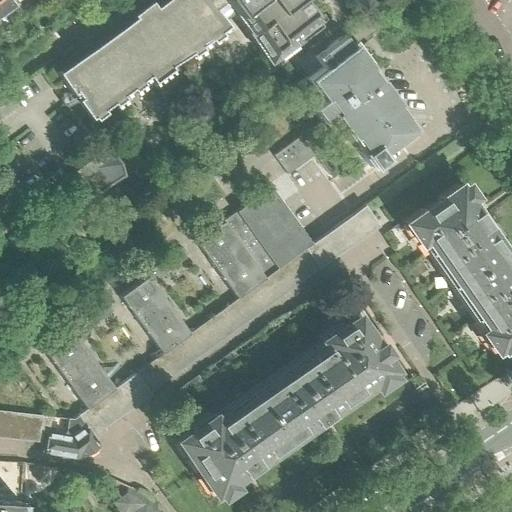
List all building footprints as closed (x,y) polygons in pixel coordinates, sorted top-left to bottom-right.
[(304,6),(299,0),(132,0),(106,20),(113,30),(54,73),(89,119),(146,77),(149,80),(225,25),(221,20),(231,13),(267,63),(318,25),(316,23),(322,18),(310,2),(304,6)] [(21,14),(13,4),(9,7),(16,18),(21,14)] [(330,115),(378,81),(377,79),(377,80),(367,67),(372,63),(356,41),(351,45),(344,35),(313,56),(309,50),(296,60),(308,77),(295,87),(321,122),(330,115)] [(378,81),(330,115),(346,137),(347,137),(358,151),(357,152),(367,166),(379,158),(377,154),(397,140),(413,129),(404,118),(405,118),(394,103),(378,81)] [(342,171),(314,132),(303,140),(331,178),(342,171)] [(287,174),(313,155),(299,136),(273,155),(287,174)] [(121,174),(117,161),(106,146),(64,177),(82,201),(121,174)] [(448,286),(505,247),(469,197),(470,196),(462,184),(457,187),(455,184),(436,197),(437,199),(421,210),(420,208),(400,221),(415,243),(417,242),(448,286)] [(311,244),(269,186),(234,211),(235,212),(222,221),(222,220),(194,241),(235,298),(305,248),(311,244)] [(352,213),(367,235),(379,226),(364,205),(352,213)] [(367,235),(352,213),(343,220),(357,241),(367,235)] [(357,241),(343,220),(333,227),(348,248),(357,241)] [(338,255),(348,248),(333,227),(324,234),(338,255)] [(338,255),(324,234),(314,241),(328,261),(338,255)] [(319,268),(328,261),(314,241),(311,244),(305,248),(319,268)] [(157,278),(188,256),(181,247),(151,269),(157,278)] [(511,257),(505,247),(448,286),(479,330),(478,332),(491,351),(496,348),(497,350),(511,339),(511,257)] [(188,333),(146,275),(119,296),(161,353),(188,333)] [(82,333),(112,311),(106,302),(75,324),(82,333)] [(320,345),(357,398),(372,388),(373,388),(390,377),(387,372),(390,370),(381,356),(384,353),(376,341),(371,344),(364,335),(366,334),(352,315),(339,324),(317,340),(320,345)] [(87,408),(97,401),(106,394),(113,388),(71,331),(43,351),(85,409),(87,408)] [(286,448),(357,398),(320,345),(249,395),(286,448)] [(125,380),(139,401),(149,394),(134,373),(125,380)] [(130,407),(139,401),(125,380),(115,387),(130,407)] [(130,407),(115,387),(113,388),(106,394),(120,414),(130,407)] [(111,421),(120,414),(106,394),(97,401),(111,421)] [(286,448),(249,395),(213,420),(209,415),(173,440),(186,459),(188,458),(200,474),(197,476),(211,495),(214,492),(217,497),(232,487),(231,486),(286,448)] [(111,421),(97,401),(87,408),(101,427),(111,421)] [(83,429),(92,437),(103,430),(101,427),(87,408),(85,409),(73,418),(67,418),(64,435),(72,437),(83,429)] [(0,437),(13,439),(17,412),(4,411),(0,436),(0,437)] [(26,440),(30,414),(17,412),(13,439),(26,440)] [(46,433),(46,432),(47,432),(49,420),(50,416),(30,414),(26,440),(40,442),(41,432),(46,433)] [(83,429),(72,437),(64,435),(47,432),(46,432),(46,433),(43,453),(75,459),(77,457),(78,459),(97,446),(95,444),(96,443),(92,437),(83,429)] [(76,492),(93,482),(89,475),(92,473),(83,472),(70,480),(73,485),(72,486),(76,492)] [(0,499),(0,511),(18,511),(19,501),(0,499)]
